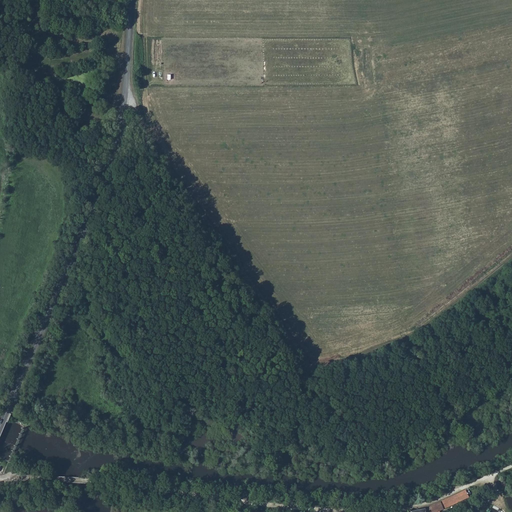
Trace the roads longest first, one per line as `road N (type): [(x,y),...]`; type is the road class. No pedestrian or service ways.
road 1 (track): [(124,90),(191,206),(309,364),(329,365),(418,330),(511,256)]
road 2 (tertiary): [(0,426),(112,155),(132,0)]
